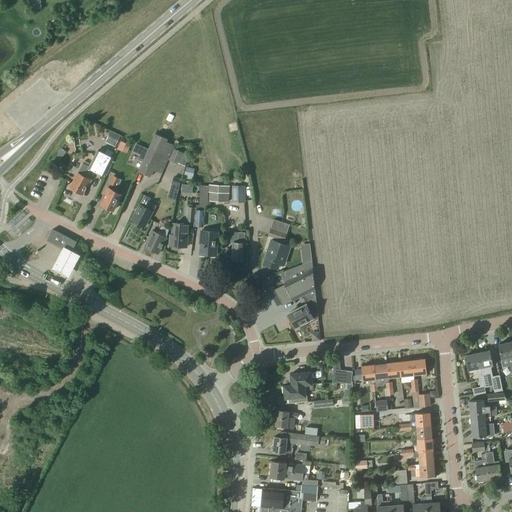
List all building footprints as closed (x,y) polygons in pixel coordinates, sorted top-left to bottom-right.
[(110,132),(105,143),(115,147),(120,136),(110,132)] [(155,133),(138,171),(144,174),(150,177),(153,170),(161,173),(168,158),(174,145),(166,142),(167,139),(155,133)] [(66,152),(61,148),(58,153),(62,156),(66,152)] [(174,149),(168,160),(177,164),(182,153),(174,149)] [(50,161),(55,165),(59,160),(54,156),(50,161)] [(78,173),(70,187),(82,194),(87,185),(88,186),(91,180),(89,179),(94,171),(104,176),(111,161),(100,156),(93,170),(89,167),(84,176),(78,173)] [(106,194),(101,203),(113,210),(121,194),(115,191),(121,179),(114,175),(110,183),(108,187),(107,187),(104,193),(106,194)] [(171,175),(167,184),(178,188),(181,179),(171,175)] [(208,185),(208,201),(228,202),(229,186),(208,185)] [(244,187),(230,187),(231,203),(245,203),(244,187)] [(140,204),(131,220),(144,227),(152,211),(155,205),(148,201),(150,199),(144,196),(140,204)] [(194,222),(195,210),(195,208),(187,207),(186,221),(194,222)] [(204,211),(195,210),(194,222),(194,226),(203,227),(204,211)] [(50,223),(43,235),(57,244),(61,237),(70,242),(73,237),(50,223)] [(169,233),(168,246),(186,247),(188,224),(175,223),(174,234),(169,233)] [(270,227),(268,235),(282,240),(284,241),(287,232),(270,227)] [(200,230),(200,239),(201,240),(200,254),(216,256),(218,232),(200,230)] [(149,237),(144,247),(156,252),(158,247),(161,248),(166,238),(154,232),(151,238),(149,237)] [(226,249),(226,257),(232,257),(231,259),(243,260),(244,243),(245,233),(238,232),(237,242),(233,242),(232,250),(226,249)] [(271,240),(263,264),(278,269),(280,263),(284,264),(290,246),(271,240)] [(70,252),(63,248),(58,258),(53,268),(69,276),(75,267),(81,254),(72,249),(70,252)] [(311,254),(302,256),(303,264),(311,260),(311,254)] [(284,284),(276,288),(283,303),(292,299),(293,300),(304,294),(315,289),(313,269),(311,260),(303,264),(296,266),(301,275),(284,283),(284,284)] [(315,289),(304,294),(309,303),(316,300),(315,289)] [(289,314),(285,316),(289,323),(293,322),(295,327),(303,323),(304,325),(318,318),(316,300),(309,303),(306,305),(306,304),(288,313),(289,314)] [(511,365),(511,370),(511,347),(511,342),(498,344),(503,367),(511,365)] [(489,350),(477,353),(484,386),(493,384),(492,381),(490,368),(492,365),(489,350)] [(477,353),(465,355),(468,370),(476,368),(477,374),(479,381),(480,387),(472,388),(474,395),(486,393),(484,386),(477,353)] [(425,359),(412,361),(414,375),(426,373),(425,359)] [(412,361),(399,362),(401,376),(414,375),(412,361)] [(399,362),(387,363),(388,378),(401,376),(399,362)] [(387,363),(374,365),(376,379),(377,386),(384,386),(384,383),(386,383),(389,382),(388,378),(387,363)] [(362,369),(363,379),(363,384),(370,383),(370,385),(371,384),(372,391),(377,391),(376,379),(374,365),(361,366),(362,369)] [(291,377),(289,377),(289,385),(311,383),(311,378),(321,377),(320,371),(290,374),(291,377)] [(417,379),(410,380),(412,391),(414,408),(420,407),(430,406),(428,393),(418,394),(418,391),(417,379)] [(500,380),(492,381),(493,384),(495,392),(503,390),(500,380)] [(289,385),(282,386),(283,393),(285,393),(285,398),(290,398),(291,403),(307,401),(306,396),(305,396),(304,390),(313,389),(312,383),(311,383),(289,385)] [(332,399),(314,401),(314,408),(333,405),(332,399)] [(386,400),(375,401),(377,411),(388,410),(386,400)] [(483,400),(469,401),(470,413),(484,412),(490,412),(496,411),(496,407),(489,407),(489,406),(483,407),(483,400)] [(277,410),(276,426),(287,427),(294,428),(295,418),(297,418),(297,413),(288,412),(277,410)] [(415,421),(410,421),(411,424),(411,427),(416,426),(416,427),(430,425),(429,412),(415,414),(415,421)] [(484,412),(470,413),(471,425),(485,424),(484,417),(484,412)] [(360,415),(355,415),(356,428),(360,428),(374,428),(373,415),(360,415)] [(485,424),(471,425),(472,438),(486,437),(494,436),(493,423),(485,424)] [(430,425),(416,427),(417,439),(431,438),(430,425)] [(505,430),(499,433),(502,439),(508,436),(505,430)] [(270,446),(270,448),(271,450),(273,450),(273,451),(285,453),(285,452),(292,453),(293,445),(294,444),(295,443),(300,444),(312,445),(317,446),(317,444),(324,445),(325,437),(318,437),(319,436),(287,432),(281,431),(280,437),(274,437),(273,444),(272,444),(270,446)] [(417,439),(418,451),(418,452),(432,451),(431,438),(417,439)] [(483,441),(471,443),(472,452),(485,450),(485,453),(481,454),(481,460),(474,461),(475,468),(477,482),(489,480),(483,441)] [(488,441),(483,441),(489,480),(502,478),(500,464),(499,461),(493,461),(492,452),(490,453),(488,441)] [(408,453),(407,453),(407,456),(413,455),(414,458),(419,458),(419,465),(433,463),(432,451),(418,452),(418,451),(413,452),(413,449),(407,450),(408,453)] [(340,450),(339,464),(348,464),(349,450),(340,450)] [(510,450),(503,451),(504,462),(509,462),(511,473),(511,472),(511,451),(511,452),(510,450)] [(354,462),(351,463),(351,469),(354,469),(354,470),(372,468),(371,460),(354,461),(354,462)] [(272,462),(270,477),(302,481),(301,484),(317,486),(317,480),(307,479),(308,474),(303,473),(304,464),(309,466),(310,465),(311,462),(302,461),(301,465),(272,462)] [(433,463),(419,465),(420,477),(435,476),(433,463)] [(406,470),(393,471),(394,484),(407,483),(406,470)] [(437,482),(424,483),(425,489),(425,497),(426,511),(439,511),(448,511),(447,502),(439,502),(431,503),(430,496),(430,491),(432,490),(432,489),(438,488),(437,482)] [(401,505),(390,506),(389,511),(403,511),(403,505),(408,504),(406,484),(400,485),(401,505)] [(413,484),(406,484),(408,504),(413,504),(413,511),(426,511),(425,497),(424,497),(424,503),(414,504),(413,484)] [(263,488),(261,507),(287,509),(287,508),(287,499),(302,500),(316,501),(318,487),(301,485),(300,491),(263,488)] [(376,487),(370,488),(372,507),(376,507),(376,511),(389,511),(390,506),(378,506),(376,487)] [(366,511),(367,507),(372,507),(370,488),(364,488),(365,502),(361,502),(361,508),(354,508),(353,511),(366,511)] [(261,507),(260,511),(300,511),(302,500),(287,499),(287,508),(287,509),(261,507)]
